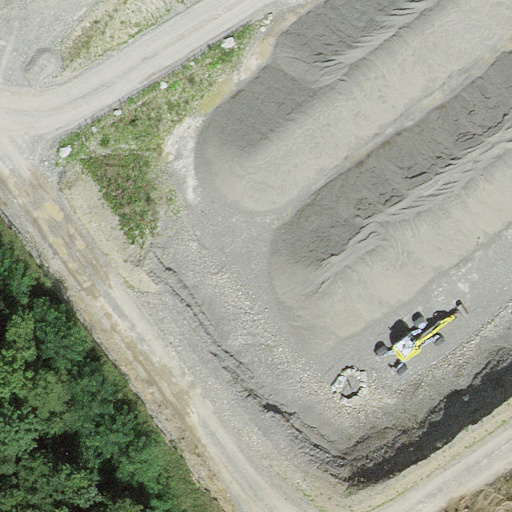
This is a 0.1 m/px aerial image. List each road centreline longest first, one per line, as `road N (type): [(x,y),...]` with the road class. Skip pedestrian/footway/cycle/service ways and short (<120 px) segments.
road 1 (track): [(243,201),(511,181)]
road 2 (track): [(0,150),(83,198),(243,201)]
